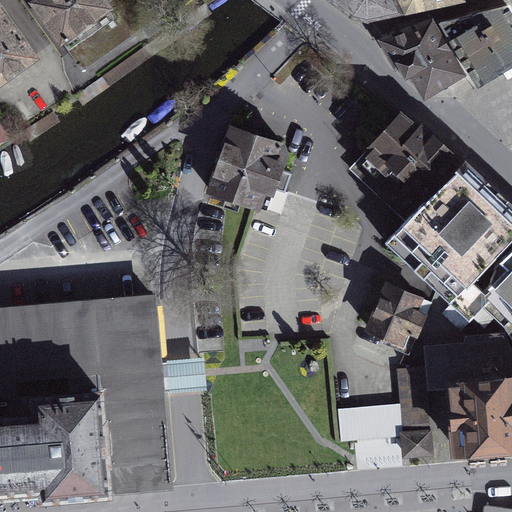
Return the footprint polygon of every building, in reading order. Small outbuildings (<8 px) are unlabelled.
[(35,0),(29,4),(61,50),(65,48),(83,73),(160,20),(145,0),(35,0)] [(324,0),(325,1),(349,22),(370,27),(404,18),(396,0),(324,0)] [(467,5),(464,0),(396,0),(404,18),(467,5)] [(0,89),(41,61),(0,5),(0,89)] [(511,68),(511,13),(507,6),(438,23),(477,90),(511,68)] [(468,80),(433,20),(378,41),(386,60),(391,57),(405,84),(410,81),(424,103),(468,80)] [(349,170),(406,223),(465,164),(422,125),(418,129),(401,114),(349,170)] [(0,144),(10,138),(0,123),(0,144)] [(284,145),(231,127),(206,196),(253,212),(261,214),(262,210),(281,216),(290,194),(287,193),(293,175),(285,173),(290,158),(284,145)] [(511,246),(511,208),(465,164),(406,223),(385,244),(469,323),(487,306),(472,289),(511,246)] [(511,255),(500,267),(507,274),(489,294),(490,295),(485,301),(489,305),(484,310),(505,328),(511,339),(511,255)] [(425,299),(385,284),(365,331),(385,340),(382,346),(409,357),(427,316),(419,312),(425,299)] [(38,510),(112,505),(112,497),(173,491),(163,379),(157,298),(0,310),(0,504),(37,501),(38,510)] [(454,464),(511,458),(511,351),(506,338),(465,337),(465,345),(424,347),(426,374),(427,392),(448,391),(454,464)] [(427,392),(426,374),(398,377),(400,404),(403,436),(431,433),(427,392)] [(400,404),(338,410),(341,443),(401,436),(403,436),(400,404)] [(431,433),(403,436),(401,436),(403,460),(435,458),(433,433),(431,433)]
